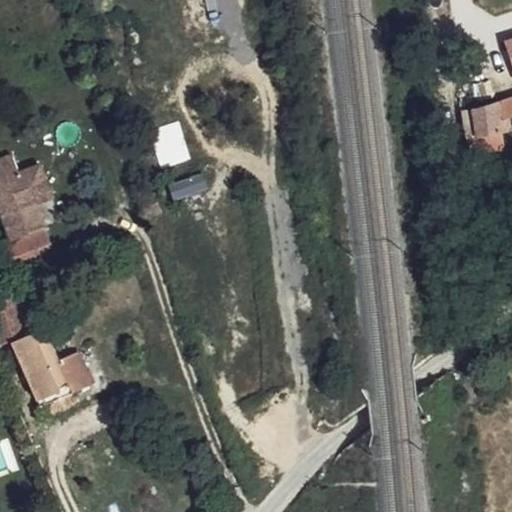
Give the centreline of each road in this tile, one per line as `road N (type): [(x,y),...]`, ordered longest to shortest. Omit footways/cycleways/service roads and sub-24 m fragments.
road 1 (unknown): [(322,449),(283,300),(260,90),(229,0)]
road 2 (unclassified): [(511,311),(322,449),(264,511)]
